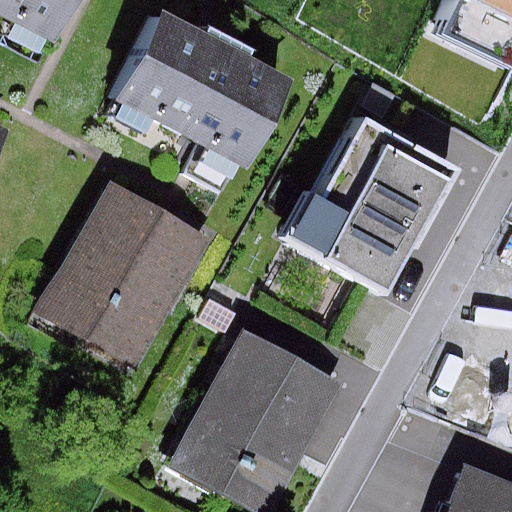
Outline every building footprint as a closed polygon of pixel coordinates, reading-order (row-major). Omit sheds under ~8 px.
[(0,0),(0,10),(62,41),(82,0),(0,0)] [(511,0),(469,0),(511,20),(511,0)] [(255,164),(300,76),(168,8),(123,96),(255,164)] [(394,301),(466,165),(355,106),(309,194),(299,189),(273,238),(394,301)] [(0,154),(16,122),(0,114),(0,154)] [(158,359),(224,233),(121,179),(55,305),(158,359)] [(277,511),(344,382),(244,331),(177,460),(277,511)] [(454,511),(511,511),(511,477),(474,462),(454,511)]
